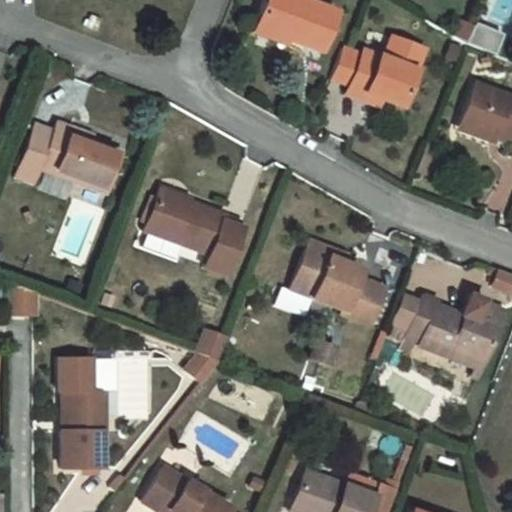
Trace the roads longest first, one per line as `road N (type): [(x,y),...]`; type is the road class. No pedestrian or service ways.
road 1 (residential): [(511,254),(380,203),(180,89)]
road 2 (residential): [(0,20),(180,89)]
